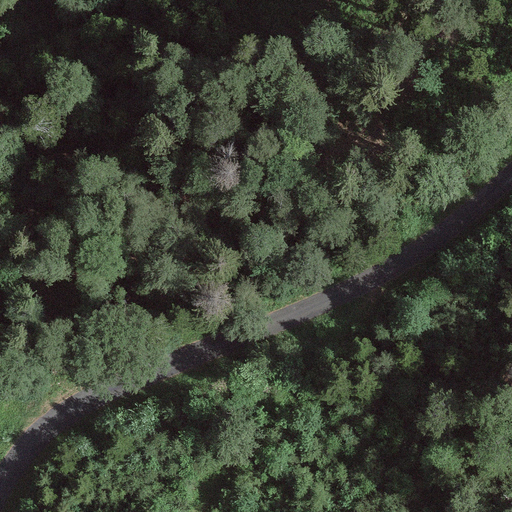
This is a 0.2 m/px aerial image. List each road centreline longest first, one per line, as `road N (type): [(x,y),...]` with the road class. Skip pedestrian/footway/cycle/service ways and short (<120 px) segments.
road 1 (tertiary): [(0,492),(27,452),(69,417),(363,288),(511,178)]
road 2 (track): [(202,511),(398,268)]
